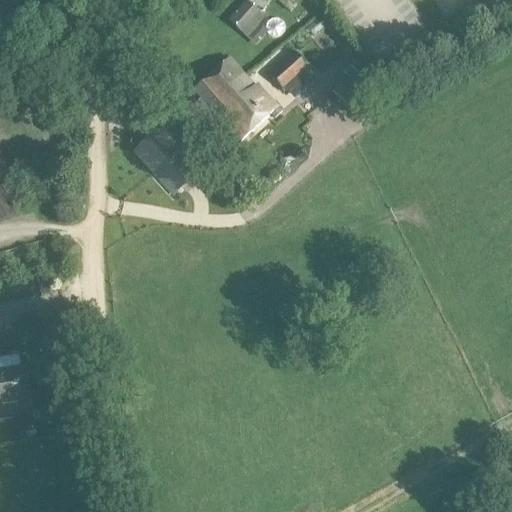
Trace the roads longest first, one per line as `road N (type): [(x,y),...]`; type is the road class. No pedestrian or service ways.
road 1 (unclassified): [(77,0),(97,81),(93,262),(103,368)]
road 2 (track): [(103,368),(127,511)]
